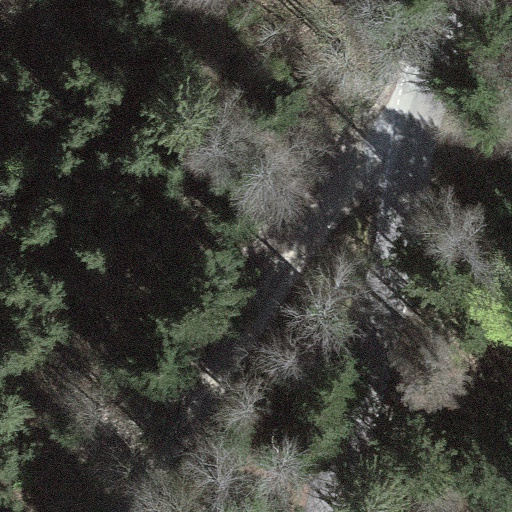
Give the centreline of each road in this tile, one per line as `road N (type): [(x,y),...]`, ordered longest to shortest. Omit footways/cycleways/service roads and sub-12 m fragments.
road 1 (unclassified): [(465,0),(437,65),(329,511)]
road 2 (track): [(425,115),(368,159),(294,251),(126,511)]
